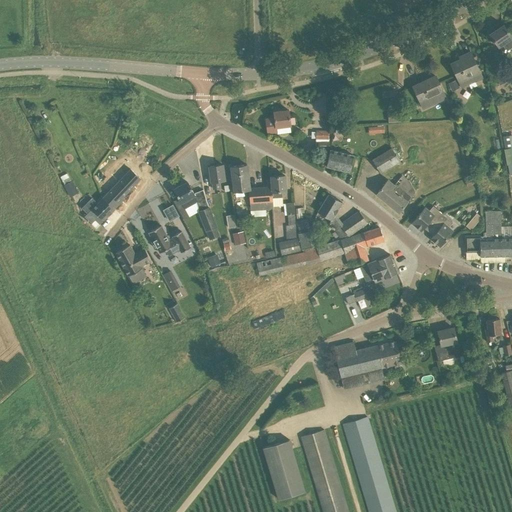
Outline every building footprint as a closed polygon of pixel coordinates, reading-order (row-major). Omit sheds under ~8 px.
[(511,46),(511,38),(504,25),(490,34),(501,51),(510,48),(511,46)] [(470,52),(463,56),(464,58),(451,64),(458,81),(472,75),(476,82),(483,78),(479,71),(470,52)] [(496,76),(499,85),(505,83),(502,74),(496,76)] [(436,76),(413,87),(420,102),(443,91),(436,76)] [(456,80),(447,84),(451,92),(460,88),(456,80)] [(289,110),(274,112),(275,118),(266,119),(268,136),(292,133),(289,110)] [(409,113),(388,114),(388,123),(410,121),(409,113)] [(330,134),(316,134),(316,147),(330,147),(330,134)] [(141,141),(131,154),(137,158),(146,145),(141,141)] [(400,161),(392,148),(373,160),(380,173),(400,161)] [(354,155),(330,150),(327,166),(350,172),(354,155)] [(223,164),(209,166),(211,182),(212,182),(213,189),(220,188),(219,181),(225,180),(223,164)] [(272,193),(272,187),(250,188),(247,164),(231,166),(236,197),(246,196),(245,195),(250,195),(251,211),(273,209),(272,198),(272,193)] [(141,179),(131,169),(122,178),(103,198),(114,209),(124,199),(123,197),(141,179)] [(388,180),(377,193),(399,212),(411,196),(416,192),(408,180),(402,175),(396,183),(394,186),(388,180)] [(285,176),(271,176),(272,187),(272,193),(272,198),(282,198),(282,192),(287,191),(285,176)] [(65,185),(71,197),(79,193),(73,181),(72,181),(70,177),(63,181),(65,185)] [(198,201),(195,197),(196,196),(187,182),(174,189),(184,209),(198,201)] [(283,193),(285,200),(291,198),(289,191),(283,193)] [(343,202),(329,194),(318,212),(332,220),(329,224),(335,231),(339,236),(341,238),(350,235),(368,222),(359,211),(341,225),(334,216),(343,202)] [(114,209),(103,198),(85,216),(96,228),(114,209)] [(294,203),(286,203),(288,215),(288,225),(286,225),(287,231),(296,230),(294,203)] [(431,219),(436,223),(443,214),(433,206),(429,211),(425,208),(419,215),(412,223),(421,230),(431,219)] [(206,232),(209,240),(220,236),(217,228),(218,228),(210,207),(198,211),(206,232)] [(481,256),(511,255),(511,226),(501,226),(501,210),(486,211),(486,232),(483,232),(483,236),(465,236),(466,251),(480,251),(481,256)] [(466,226),(471,231),(482,218),(477,213),(466,226)] [(431,239),(440,246),(453,231),(449,228),(453,223),(443,214),(436,223),(441,227),(431,239)] [(315,246),(308,219),(297,222),(300,233),(299,234),(302,249),(315,246)] [(169,240),(161,225),(149,232),(154,241),(152,242),(155,248),(157,247),(161,253),(166,250),(169,256),(180,249),(182,253),(191,248),(182,231),(173,236),(174,237),(169,240)] [(341,240),(317,248),(321,261),(346,253),(348,259),(350,266),(368,260),(364,247),(384,240),(380,227),(341,240)] [(233,234),(235,245),(246,243),(243,232),(233,234)] [(298,238),(279,242),(282,255),(301,250),(298,238)] [(152,261),(145,248),(135,253),(130,245),(116,252),(128,274),(152,261)] [(207,258),(211,267),(221,263),(217,254),(207,258)] [(394,264),(390,254),(360,266),(364,276),(394,264)] [(284,269),(281,257),(257,262),(259,274),(284,269)] [(398,273),(394,264),(364,276),(367,285),(398,273)] [(171,270),(163,275),(167,283),(176,278),(171,270)] [(365,289),(354,293),(357,300),(368,296),(365,289)] [(345,297),(347,304),(357,300),(354,293),(345,297)] [(185,317),(178,304),(169,308),(176,322),(185,317)] [(283,309),(252,321),(254,329),(285,317),(283,309)] [(500,318),(486,320),(488,328),(485,328),(487,342),(493,342),(493,336),(502,335),(500,318)] [(438,361),(459,356),(463,355),(460,340),(456,341),(454,328),(438,331),(441,345),(435,346),(438,361)] [(396,341),(356,351),(354,343),(334,348),(344,388),(385,378),(382,366),(401,361),(396,341)] [(511,352),(511,344),(503,346),(504,356),(511,354),(511,352)] [(227,358),(215,365),(219,372),(230,366),(227,358)] [(511,370),(502,372),(510,406),(511,405),(511,370)] [(395,511),(367,416),(343,424),(369,511),(395,511)] [(348,511),(324,429),(301,436),(323,511),(348,511)] [(290,440),(263,448),(279,499),(305,491),(290,440)]
